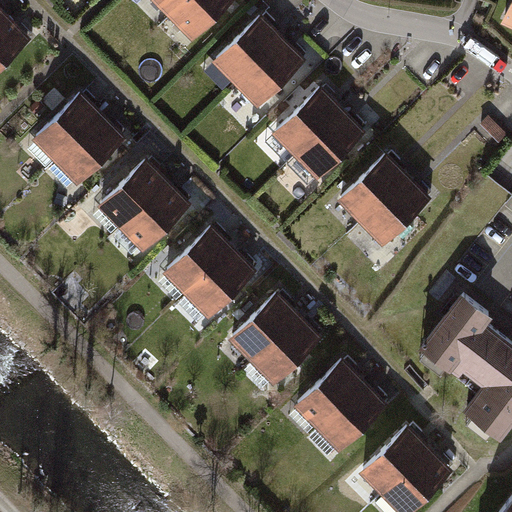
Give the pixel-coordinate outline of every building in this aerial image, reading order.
[(13,0),(0,0),(0,66),(40,28),(13,0)] [(188,0),(209,21),(231,0),(188,0)] [(511,0),(507,0),(496,24),(511,31),(511,0)] [(277,8),(236,47),(275,89),(317,49),(277,8)] [(338,79),(296,119),(336,160),(377,121),(338,79)] [(95,81),(53,121),(93,162),(135,123),(95,81)] [(401,147),(359,186),(399,228),(440,188),(401,147)] [(163,150),(122,189),(161,231),(203,191),(163,150)] [(229,217),(188,256),(227,298),(269,258),(229,217)] [(293,283),(251,323),(291,364),(332,324),(293,283)] [(191,287),(183,298),(203,312),(211,301),(191,287)] [(460,292),(421,345),(441,365),(447,357),(483,384),(466,408),(495,434),(511,412),(511,348),(481,325),(488,316),(460,292)] [(358,350),(316,390),(356,431),(397,392),(358,350)] [(424,416),(382,456),(422,497),(463,458),(424,416)] [(511,511),(511,496),(507,492),(491,511),(511,511)]
